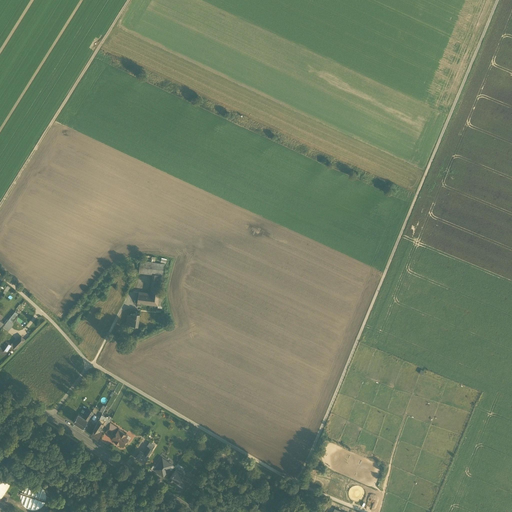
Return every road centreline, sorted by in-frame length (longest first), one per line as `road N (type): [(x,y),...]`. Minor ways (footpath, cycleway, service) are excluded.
road 1 (unclassified): [(297,484),(497,0)]
road 2 (track): [(129,0),(0,206)]
road 3 (track): [(91,364),(297,484)]
road 4 (secondary): [(50,416),(194,511)]
road 5 (unclassified): [(0,274),(91,364)]
